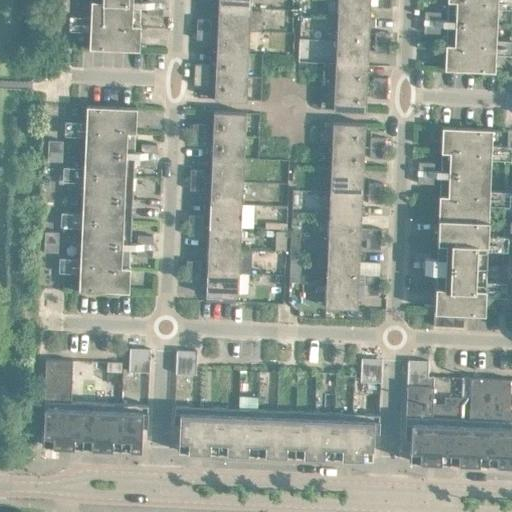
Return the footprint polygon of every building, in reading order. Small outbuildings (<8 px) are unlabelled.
[(68,0),(53,0),(54,9),(68,10),(68,0)] [(90,0),(90,17),(89,31),(89,48),(139,50),(140,0),(90,0)] [(337,0),(337,17),(369,19),(369,0),(337,0)] [(446,0),(444,69),(494,71),(494,54),(495,40),(496,9),(496,0),(446,0)] [(511,0),(496,0),(496,9),(511,9),(511,0)] [(146,14),(162,15),(163,7),(147,6),(146,14)] [(218,6),(217,29),(249,31),(250,8),(218,6)] [(424,19),(440,19),(440,12),(424,11),(424,19)] [(73,30),(89,31),(90,17),(74,16),(73,30)] [(337,17),(336,40),(368,42),(369,19),(337,17)] [(197,18),(196,28),(211,29),(211,19),(197,18)] [(423,32),(439,32),(440,25),(424,24),(423,32)] [(211,29),(196,28),(196,39),(210,39),(211,29)] [(217,29),(216,52),(248,53),(249,31),(217,29)] [(375,32),(374,42),(389,43),(389,32),(375,32)] [(336,40),(335,63),(367,64),(368,42),(336,40)] [(511,41),(495,40),(494,54),(511,55),(511,41)] [(389,43),(374,42),(374,52),(388,53),(389,43)] [(216,52),(215,75),(247,76),(248,53),(216,52)] [(335,63),(334,86),(366,87),(367,64),(335,63)] [(195,64),(194,74),(209,75),(209,64),(195,64)] [(209,75),(194,74),(194,84),(208,85),(209,75)] [(247,76),(215,75),(214,99),(246,100),(247,76)] [(373,77),(372,87),(387,88),(387,78),(373,77)] [(366,87),(334,86),(333,109),(365,111),(366,87)] [(387,88),(372,87),(372,98),(386,98),(387,88)] [(86,105),(85,122),(85,136),(83,167),(83,182),(82,197),(132,199),(136,107),(86,105)] [(213,111),(212,134),(244,136),(245,112),(213,111)] [(85,136),(85,122),(69,121),(69,135),(85,136)] [(332,122),(331,145),(364,147),(365,123),(332,122)] [(191,144),(206,144),(206,124),(192,123),(191,144)] [(441,126),(437,218),(487,221),(488,205),(489,191),(490,159),(491,145),(491,128),(441,126)] [(212,134),(211,157),(243,158),(244,136),(212,134)] [(370,137),(370,147),(384,147),(385,137),(370,137)] [(48,140),(47,150),(62,151),(62,140),(48,140)] [(141,151),(156,152),(157,144),(141,143),(141,151)] [(331,145),(330,168),(363,170),(364,147),(331,145)] [(507,146),(491,145),(490,159),(506,160),(507,146)] [(384,147),(370,147),(369,157),(384,158),(384,147)] [(62,151),(47,150),(47,160),(61,161),(62,151)] [(67,150),(67,158),(78,159),(79,151),(67,150)] [(140,164),(156,165),(156,157),(140,156),(140,164)] [(211,157),(210,180),(242,181),(243,158),(211,157)] [(418,169),(433,170),(434,162),(418,161),(418,169)] [(67,181),(83,182),(83,167),(67,167),(67,174),(67,181)] [(330,168),(329,191),(362,192),(363,170),(330,168)] [(190,169),(190,179),(204,180),(204,169),(190,169)] [(417,182),(433,183),(433,175),(417,174),(417,182)] [(204,180),(190,179),(189,189),(204,190),(204,180)] [(210,180),(209,203),(241,204),(242,181),(210,180)] [(368,182),(368,193),(382,193),(383,183),(368,182)] [(329,191),(328,214),(361,215),(362,192),(329,191)] [(489,191),(488,205),(504,206),(505,191),(489,191)] [(382,193),(368,193),(367,203),(382,203),(382,193)] [(80,258),(79,273),(78,289),(128,291),(132,199),(82,197),(82,213),(81,227),(80,258)] [(209,203),(208,225),(240,227),(241,204),(209,203)] [(65,227),(81,227),(82,213),(65,212),(65,227)] [(188,214),(188,224),(202,225),(202,215),(188,214)] [(328,214),(327,237),(360,238),(360,228),(361,215),(328,214)] [(453,311),(463,312),(483,313),(484,296),(485,282),(486,250),(487,236),(487,221),(437,218),(433,310),(443,311),(453,311)] [(202,225),(188,224),(187,235),(202,235),(202,225)] [(208,225),(207,248),(239,250),(240,227),(208,225)] [(366,228),(366,238),(380,239),(381,229),(366,228)] [(44,231),(44,241),(58,242),(58,232),(44,231)] [(137,242),(152,243),(153,235),(137,235),(137,242)] [(291,235),(290,258),(298,258),(299,236),(291,235)] [(503,237),(487,236),(486,250),(502,251),(503,237)] [(327,237),(326,259),(359,261),(360,238),(327,237)] [(380,239),(366,238),(365,248),(380,249),(380,239)] [(58,242),(44,241),(43,251),(58,252),(58,242)] [(136,256),(152,256),(152,248),(136,248),(136,256)] [(207,248),(206,271),(238,272),(239,250),(207,248)] [(414,260),(430,261),(430,253),(414,253),(414,260)] [(62,272),(79,273),(80,258),(63,258),(62,272)] [(290,258),(289,267),(300,267),(301,258),(298,258),(290,258)] [(326,259),(325,282),(358,283),(359,261),(326,259)] [(186,260),(185,270),(200,271),(200,261),(186,260)] [(413,274),(429,274),(429,266),(414,266),(413,274)] [(200,271),(185,270),(185,280),(200,281),(200,271)] [(238,272),(206,271),(205,295),(235,296),(237,296),(238,272)] [(364,274),(364,284),(378,284),(379,274),(364,274)] [(358,283),(325,282),(324,306),(357,307),(358,283)] [(485,282),(484,296),(500,297),(501,282),(485,282)] [(378,284),(364,284),(363,294),(378,295),(378,284)] [(433,325),(443,325),(443,311),(433,310),(433,325)] [(443,325),(453,326),(453,311),(443,311),(443,325)] [(453,311),(453,326),(463,326),(463,312),(453,311)] [(128,371),(149,372),(150,348),(129,348),(128,371)] [(175,373),(195,374),(196,350),(176,349),(175,373)] [(360,381),(380,382),(381,358),(361,357),(360,381)] [(42,444),(140,449),(141,435),(146,435),(147,404),(70,401),(72,360),(45,359),(42,444)] [(406,384),(406,386),(406,400),(405,400),(405,401),(406,402),(404,446),(409,446),(409,460),(511,464),(511,409),(498,409),(499,379),(470,377),(469,398),(470,398),(469,408),(468,418),(444,417),(432,416),(433,375),(427,375),(428,360),(408,359),(406,385),(406,384)] [(445,403),(444,417),(468,418),(469,408),(470,398),(469,398),(445,397),(445,403)] [(177,450),(274,454),(276,416),(265,415),(266,409),(248,408),(248,414),(238,414),(227,413),(227,407),(210,407),(210,413),(199,412),(189,412),(189,406),(174,405),(173,426),(178,426),(177,450)] [(276,416),(274,454),(371,458),(372,434),(378,435),(379,414),(364,413),(363,419),(342,418),(342,412),(334,412),(325,412),(325,418),(304,417),(304,411),(287,410),(287,416),(276,416)]
